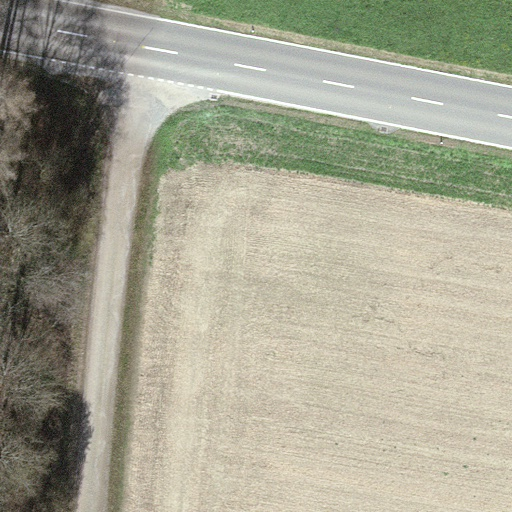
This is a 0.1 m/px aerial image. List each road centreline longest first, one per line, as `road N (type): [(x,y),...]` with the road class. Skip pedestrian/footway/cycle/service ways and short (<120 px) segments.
road 1 (secondary): [(511,119),(0,20)]
road 2 (track): [(91,511),(146,48)]
